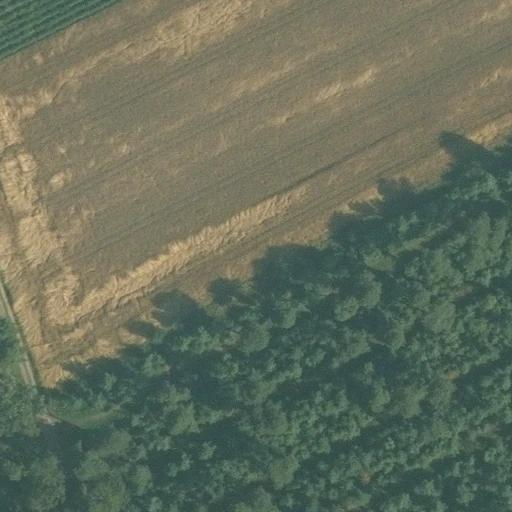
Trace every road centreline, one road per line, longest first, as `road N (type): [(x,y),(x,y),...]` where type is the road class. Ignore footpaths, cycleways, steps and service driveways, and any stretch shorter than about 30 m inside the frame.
road 1 (track): [(0,382),(40,408),(76,511)]
road 2 (track): [(40,408),(0,289)]
